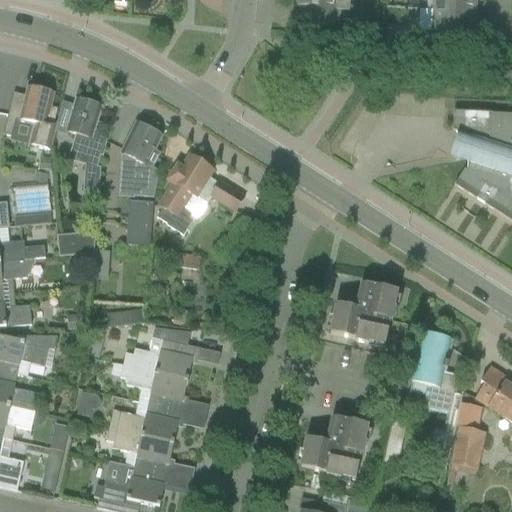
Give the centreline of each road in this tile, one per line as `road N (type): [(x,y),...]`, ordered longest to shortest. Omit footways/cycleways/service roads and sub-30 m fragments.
road 1 (residential): [(236,508),(292,235),(318,185)]
road 2 (tertiary): [(511,314),(318,185)]
road 3 (tertiary): [(198,109),(132,70),(0,22)]
road 4 (tertiary): [(318,185),(198,109)]
